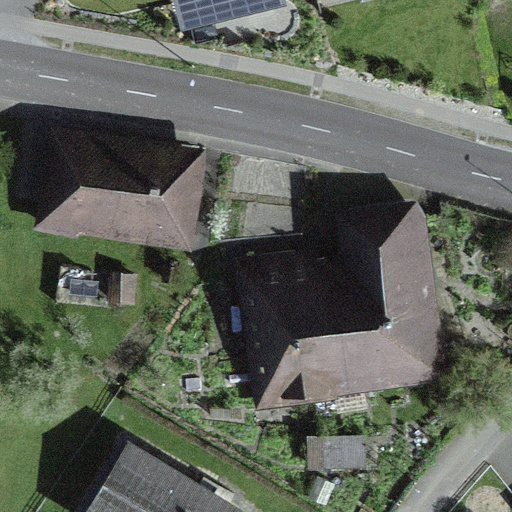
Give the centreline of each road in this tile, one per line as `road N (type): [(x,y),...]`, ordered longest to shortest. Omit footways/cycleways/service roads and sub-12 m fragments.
road 1 (secondary): [(511,180),(306,125),(0,70)]
road 2 (unclassified): [(511,421),(428,511)]
